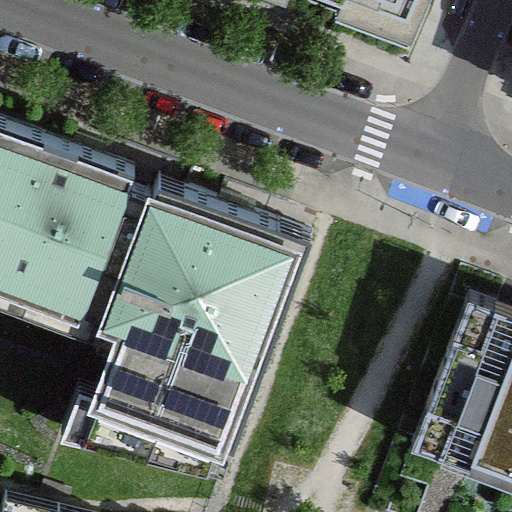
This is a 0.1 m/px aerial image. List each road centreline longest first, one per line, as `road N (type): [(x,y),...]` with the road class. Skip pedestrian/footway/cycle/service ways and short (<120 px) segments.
road 1 (residential): [(437,156),(12,0)]
road 2 (residential): [(437,156),(500,0)]
